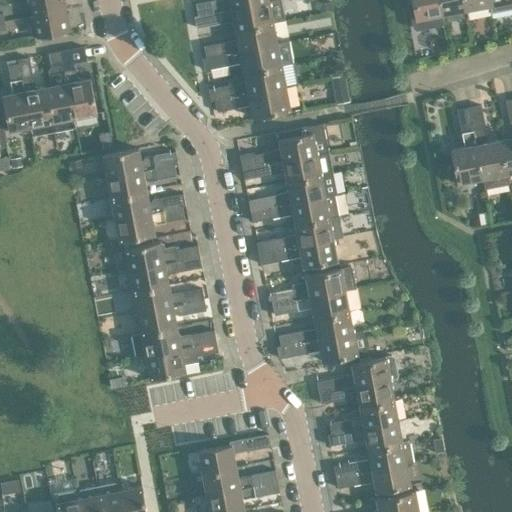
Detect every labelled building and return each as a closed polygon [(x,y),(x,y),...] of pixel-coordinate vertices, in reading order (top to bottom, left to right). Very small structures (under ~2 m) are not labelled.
[(64,0),(31,0),(33,12),(66,6),(64,0)] [(196,0),(199,12),(258,0),(196,0)] [(258,0),(199,12),(201,23),(221,20),(221,19),(231,17),(235,19),(236,27),(274,19),(285,17),(282,0),(258,0)] [(331,0),(322,0),(319,1),(321,8),(333,6),(331,0)] [(410,0),(415,24),(416,25),(417,26),(444,20),(442,11),(439,0),(410,0)] [(439,0),(442,11),(466,6),(465,0),(439,0)] [(66,6),(33,12),(38,34),(70,28),(66,6)] [(225,38),(205,42),(207,54),(278,40),(274,19),(236,27),(237,34),(235,37),(225,39),(225,38)] [(207,54),(207,55),(209,66),(230,62),(230,61),(240,59),(243,61),(244,69),(282,61),(278,40),(207,54)] [(85,43),(61,48),(62,52),(74,114),(97,110),(91,75),(82,76),(77,73),(75,59),(88,57),(85,43)] [(48,83),(46,83),(52,119),(54,128),(76,124),(74,114),(62,52),(51,54),(53,65),(50,68),(52,79),(48,83)] [(30,54),(19,56),(19,60),(31,123),(33,133),(54,128),(52,119),(46,83),(38,85),(35,82),(30,58),(30,54)] [(11,90),(3,92),(10,127),(31,123),(19,60),(8,62),(13,87),(11,90)] [(233,81),(213,85),(215,96),(286,83),(282,61),(244,69),(246,77),(244,80),(234,82),(233,81)] [(346,71),(332,74),(337,100),(350,97),(346,71)] [(286,83),(215,96),(217,108),(238,104),(238,103),(251,101),(253,114),(254,114),(291,106),(286,83)] [(511,119),(511,134),(501,136),(507,170),(508,170),(511,168),(511,95),(506,97),(511,120),(511,119)] [(481,102),(469,104),(483,175),(483,174),(485,184),(510,179),(508,170),(507,170),(501,136),(487,139),(484,125),(486,125),(481,102)] [(450,162),(448,165),(450,176),(453,178),(458,177),(458,179),(483,175),(469,104),(457,106),(462,129),(463,129),(465,143),(452,146),(455,161),(450,162)] [(255,149),(240,152),(240,154),(243,165),(317,150),(329,148),(323,120),(295,126),(297,132),(279,135),(281,143),(279,147),(255,151),(255,149)] [(295,126),(278,129),(279,135),(297,132),(295,126)] [(139,145),(104,151),(108,173),(175,160),(172,148),(145,154),(143,157),(141,157),(139,145)] [(317,150),(243,165),(245,176),(258,173),(283,168),(286,171),(288,178),(321,172),(333,169),(329,148),(317,150)] [(22,154),(11,156),(12,164),(23,162),(22,154)] [(88,154),(76,157),(78,164),(89,161),(88,154)] [(175,160),(108,173),(112,194),(147,187),(145,176),(147,175),(150,177),(177,172),(175,160)] [(285,189),(262,194),(264,205),(325,193),(335,191),(337,190),(333,169),(321,172),(288,178),(289,185),(285,189)] [(147,187),(112,194),(116,216),(183,203),(180,191),(153,196),(151,199),(150,199),(147,187)] [(264,205),(251,207),(253,218),(266,216),(291,211),(294,213),(296,221),(339,212),(335,191),(325,193),(264,205)] [(262,194),(249,196),(251,207),(264,205),(262,194)] [(183,203),(116,216),(120,237),(155,230),(153,218),(155,218),(158,220),(185,214),(183,203)] [(295,231),(270,236),(272,247),(334,235),(343,233),(339,212),(296,221),(297,228),(295,231)] [(272,247),(259,250),(261,261),(275,258),(302,253),(304,264),(338,257),(334,235),(272,247)] [(270,236),(257,239),(259,250),(272,247),(270,236)] [(161,238),(126,244),(130,266),(196,254),(199,253),(197,242),(177,246),(176,244),(175,243),(162,245),(161,238)] [(196,254),(130,266),(134,287),(169,281),(168,273),(170,270),(201,264),(199,253),(196,254)] [(294,285),(271,290),(273,301),(346,286),(341,265),(306,271),(308,283),(294,285)] [(169,281),(134,287),(138,309),(205,296),(203,285),(171,291),(169,281)] [(346,286),(273,301),(275,311),(298,307),(312,304),(314,314),(350,308),(346,286)] [(205,296),(138,309),(142,330),(177,323),(175,311),(176,311),(180,312),(207,307),(205,296)] [(302,327),(279,332),(281,343),(354,329),(350,308),(314,314),(316,325),(302,328),(302,327)] [(142,330),(131,332),(135,353),(146,351),(213,338),(211,327),(182,333),(179,331),(177,323),(142,330)] [(354,329),(281,343),(283,354),(307,349),(321,346),(323,358),(358,351),(368,349),(364,327),(354,329)] [(213,338),(146,351),(151,375),(186,368),(185,361),(199,358),(198,353),(215,349),(213,338)] [(352,371),(321,377),(324,388),(390,375),(396,374),(398,371),(395,354),(392,352),(386,353),(352,360),(354,368),(352,371)] [(123,373),(111,375),(112,384),(124,382),(123,373)] [(390,375),(324,388),(326,399),(345,395),(346,399),(359,396),(361,403),(394,396),(390,375)] [(360,414),(330,419),(332,430),(398,417),(394,396),(361,403),(362,410),(360,414)] [(398,417),(332,430),(334,441),(364,435),(367,437),(369,445),(403,439),(402,439),(398,417)] [(230,442),(199,448),(203,469),(203,470),(237,463),(234,449),(247,447),(267,443),(265,431),(230,438),(230,442)] [(368,456),(338,462),(340,473),(407,460),(414,458),(410,437),(402,439),(403,439),(369,445),(370,453),(368,456)] [(407,460),(340,473),(342,484),(372,478),(375,480),(377,488),(411,482),(407,460)] [(237,463),(203,470),(207,491),(274,478),(272,467),(252,471),(239,474),(237,463)] [(274,478),(207,491),(211,511),(212,511),(245,506),(243,495),(256,493),(276,489),(274,478)] [(115,479),(98,482),(103,511),(125,511),(121,487),(120,482),(115,479)] [(81,485),(77,490),(81,511),(103,511),(98,482),(81,485)] [(148,511),(142,482),(121,487),(125,511),(148,511)] [(58,507),(54,508),(54,511),(81,511),(77,490),(73,487),(59,490),(55,494),(56,499),(58,507)] [(368,509),(352,511),(412,511),(421,510),(416,487),(377,494),(378,502),(375,508),(368,510),(368,509)]
